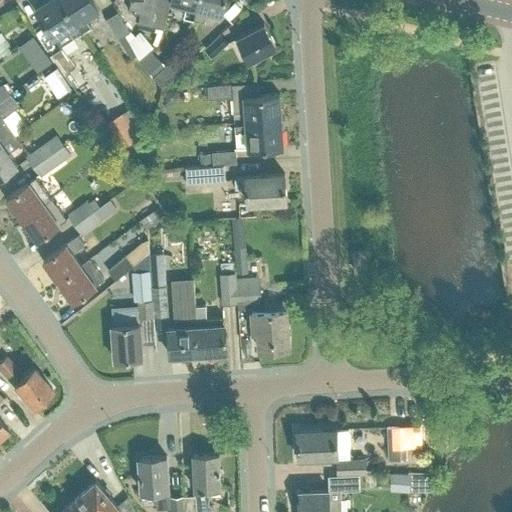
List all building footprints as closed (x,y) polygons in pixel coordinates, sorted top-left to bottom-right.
[(63,0),(43,0),(35,5),(60,44),(83,30),(63,0)] [(94,0),(63,0),(83,30),(91,25),(85,16),(99,7),(94,0)] [(130,0),(128,9),(140,12),(134,37),(147,40),(150,24),(152,25),(158,2),(151,0),(130,0)] [(183,14),(194,17),(198,0),(170,0),(185,4),(183,14)] [(224,0),(198,0),(194,17),(204,19),(206,8),(222,12),(224,0)] [(169,4),(158,2),(152,25),(164,27),(169,4)] [(130,30),(118,10),(107,17),(119,37),(130,30)] [(237,35),(249,59),(276,45),(264,21),(237,35)] [(0,56),(13,47),(1,31),(0,31),(0,56)] [(219,33),(204,47),(213,55),(228,42),(219,33)] [(52,52),(65,72),(75,65),(63,46),(52,52)] [(149,72),(153,75),(162,85),(179,69),(170,60),(166,64),(162,60),(149,72)] [(71,87),(57,66),(44,75),(58,95),(71,87)] [(0,83),(0,99),(10,92),(3,82),(0,83)] [(231,82),(207,84),(209,97),(232,95),(231,82)] [(0,143),(15,133),(3,116),(19,104),(10,92),(0,99),(0,143)] [(234,111),(235,121),(281,119),(279,92),(244,95),(245,110),(234,111)] [(36,98),(25,106),(37,123),(48,115),(36,98)] [(283,145),(281,119),(235,121),(237,148),(283,145)] [(25,155),(32,164),(52,149),(64,140),(57,132),(25,155)] [(21,141),(15,133),(0,143),(0,175),(18,163),(8,150),(21,141)] [(32,164),(38,173),(40,176),(61,161),(60,160),(67,155),(61,146),(53,151),(52,149),(32,164)] [(212,150),(213,163),(222,163),(237,162),(236,148),(212,150)] [(187,180),(208,179),(208,177),(222,177),(222,163),(213,163),(186,165),(187,180)] [(245,175),(235,176),(235,186),(246,186),(247,200),(286,198),(285,172),(245,174),(245,175)] [(6,196),(21,216),(50,195),(36,175),(6,196)] [(66,217),(58,205),(50,195),(21,216),(37,238),(66,217)] [(110,196),(93,208),(101,218),(117,207),(110,196)] [(67,212),(74,222),(93,208),(87,198),(67,212)] [(158,205),(140,217),(148,229),(167,217),(158,205)] [(102,219),(101,218),(93,208),(74,222),(82,233),(102,219)] [(43,258),(58,278),(80,261),(73,251),(84,243),(78,233),(43,258)] [(365,249),(353,250),(355,270),(366,269),(365,249)] [(125,253),(107,269),(115,278),(134,262),(125,253)] [(96,284),(95,283),(105,277),(90,256),(81,262),(80,261),(58,278),(73,300),(96,284)] [(234,271),(220,272),(222,303),(236,302),(235,286),(234,271)] [(236,271),(234,271),(235,286),(236,302),(238,302),(238,306),(257,305),(257,299),(261,299),(259,275),(236,276),(236,271)] [(170,354),(198,352),(196,317),(193,282),(171,283),(173,313),(179,312),(179,324),(168,325),(170,354)] [(151,285),(151,287),(152,298),(153,315),(168,313),(166,283),(151,285)] [(132,322),(112,323),(114,358),(142,356),(139,315),(153,315),(152,298),(138,299),(139,311),(131,311),(132,322)] [(286,307),(252,310),(253,330),(257,329),(258,348),(289,346),(286,307)] [(224,315),(196,317),(198,352),(227,350),(224,321),(224,315)] [(0,339),(0,355),(9,353),(4,338),(0,339)] [(51,387),(31,365),(22,373),(5,355),(0,359),(0,369),(32,405),(51,387)] [(421,423),(406,424),(408,457),(407,444),(422,444),(421,423)] [(387,458),(408,457),(406,424),(385,425),(387,458)] [(340,472),(340,473),(350,473),(350,472),(366,471),(366,456),(350,457),(349,427),(297,429),(298,456),(322,455),(322,460),(336,460),(337,472),(340,472)] [(196,493),(183,494),(184,511),(211,511),(211,503),(208,503),(210,486),(220,486),(219,452),(193,453),(194,487),(195,487),(196,493)] [(140,472),(141,490),(155,489),(156,503),(156,507),(170,506),(166,454),(139,456),(139,460),(140,472)] [(351,487),(350,473),(340,473),(341,488),(351,487)] [(96,480),(73,498),(84,511),(105,511),(106,511),(114,511),(120,508),(96,480)] [(299,489),(299,511),(329,511),(329,488),(299,489)] [(184,511),(183,494),(182,494),(171,495),(172,511),(184,511)] [(84,511),(73,498),(57,511),(84,511)]
